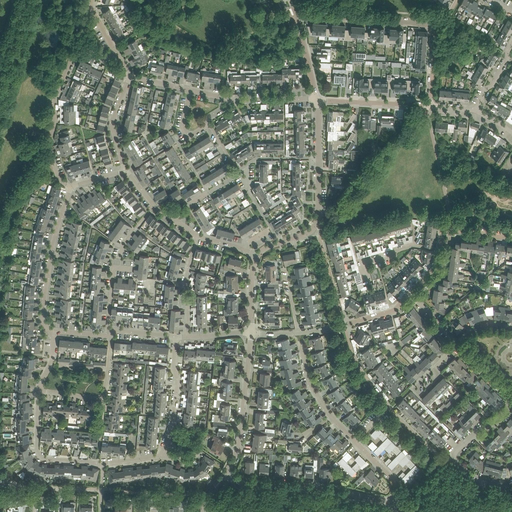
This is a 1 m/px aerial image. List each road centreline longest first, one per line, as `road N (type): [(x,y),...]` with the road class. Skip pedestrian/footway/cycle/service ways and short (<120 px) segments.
road 1 (residential): [(294,19),(430,23),(436,30),(429,105)]
road 2 (residential): [(394,503),(393,480),(310,384),(300,341)]
road 3 (unclassified): [(257,256),(315,226),(316,100)]
road 4 (residential): [(70,187),(58,178),(48,147),(55,94),(81,50),(104,58),(116,53)]
road 5 (unclassified): [(394,503),(257,487),(225,474)]
road 6 (residential): [(511,488),(473,478),(453,458),(511,403)]
road 7 (residential): [(49,331),(46,285),(70,187)]
road 8 (unclassified): [(225,474),(240,437),(250,333)]
road 9 (residential): [(410,294),(436,267),(444,231),(511,238)]
road 10 (residential): [(102,462),(39,456),(38,390)]
road 11 (residential): [(176,336),(173,418),(161,455)]
road 12 (residential): [(298,332),(391,311),(410,294)]
